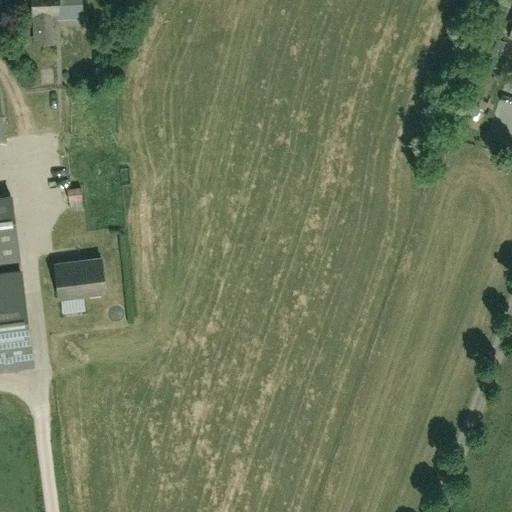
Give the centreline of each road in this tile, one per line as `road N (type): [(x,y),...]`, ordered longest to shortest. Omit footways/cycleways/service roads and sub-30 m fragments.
road 1 (unknown): [(43,382),(23,139),(0,66)]
road 2 (unknown): [(49,511),(43,382)]
